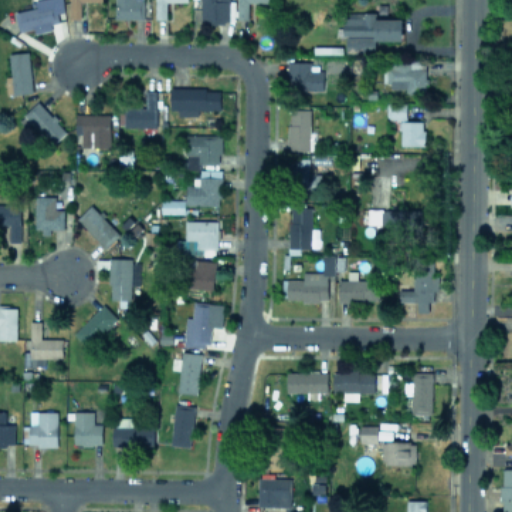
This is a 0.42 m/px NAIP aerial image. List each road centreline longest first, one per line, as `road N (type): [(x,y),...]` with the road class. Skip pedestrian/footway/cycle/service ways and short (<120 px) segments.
road 1 (tertiary): [(464,511),(470,0)]
road 2 (residential): [(220,490),(248,306),(251,81),(244,67)]
road 3 (residential): [(243,336),(466,335)]
road 4 (residential): [(0,487),(220,490)]
road 5 (residential): [(74,63),(113,53),(213,53),(244,67)]
